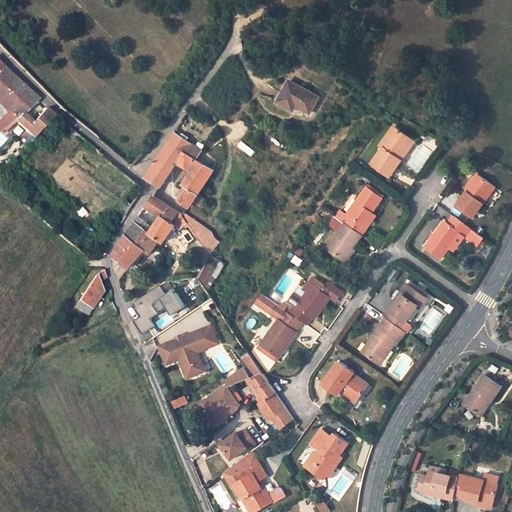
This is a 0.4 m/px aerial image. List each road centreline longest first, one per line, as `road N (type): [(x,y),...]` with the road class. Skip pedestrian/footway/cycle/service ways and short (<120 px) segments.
road 1 (residential): [(208,511),(106,265),(146,188),(138,175)]
road 2 (residential): [(138,175),(236,38),(236,0)]
road 3 (unclassified): [(465,330),(394,435),(374,511)]
road 4 (residential): [(138,175),(0,50)]
road 5 (residential): [(301,384),(396,251)]
